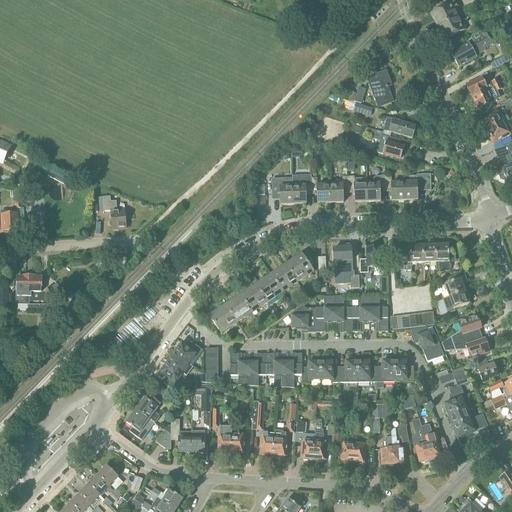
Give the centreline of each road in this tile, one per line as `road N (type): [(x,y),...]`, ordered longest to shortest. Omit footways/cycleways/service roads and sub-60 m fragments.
road 1 (residential): [(178,314),(223,348),(402,347),(418,358),(465,472)]
road 2 (track): [(137,242),(382,0)]
road 3 (residential): [(178,314),(210,276),(274,238),(313,227),(486,219)]
road 4 (residential): [(486,219),(485,198),(415,38)]
road 5 (residential): [(270,484),(360,488),(414,511)]
road 6 (residential): [(96,427),(178,314)]
road 7 (residential): [(0,250),(137,242)]
road 8 (residential): [(96,427),(150,470),(204,479)]
